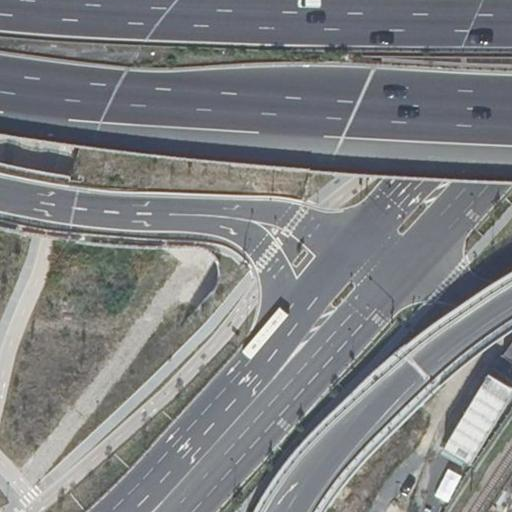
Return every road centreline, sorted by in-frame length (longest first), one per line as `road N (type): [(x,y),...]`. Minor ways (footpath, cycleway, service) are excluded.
road 1 (motorway): [(0,81),(250,109),(511,112)]
road 2 (motorway): [(511,17),(243,17),(0,2)]
road 3 (primary): [(187,511),(422,250)]
road 4 (motorway): [(294,511),(360,421),(511,302)]
road 5 (track): [(511,308),(470,306),(460,314),(418,367),(332,511)]
road 6 (primary): [(511,68),(355,250)]
road 7 (motorway): [(136,212),(197,221),(256,242),(276,287),(271,349)]
road 8 (motorway): [(136,212),(265,212),(293,217),(355,250)]
road 9 (primary): [(271,349),(214,420),(118,511)]
road 10 (primary): [(422,250),(511,134)]
road 11 (motorway): [(0,193),(136,212)]
road 12 (primary): [(355,250),(271,349)]
